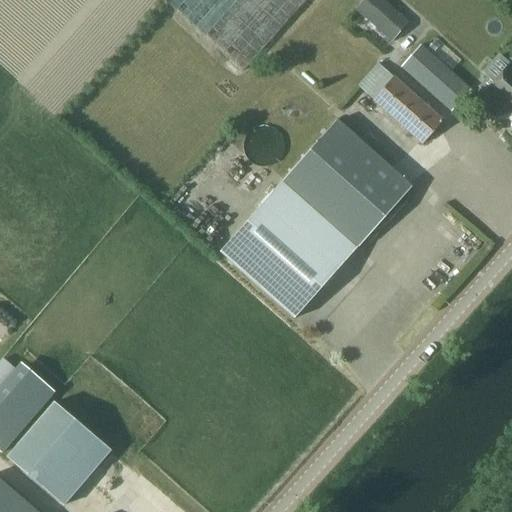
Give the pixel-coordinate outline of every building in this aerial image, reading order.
[(242,72),(305,0),(168,0),(166,3),(242,72)] [(391,43),(408,23),(382,0),(363,0),(355,10),(391,43)] [(451,113),(471,90),(420,45),(400,67),(451,113)] [(421,146),(443,121),(394,76),(393,77),(377,63),(357,86),(372,99),(371,101),(421,146)] [(494,103),(487,110),(501,123),(509,114),(511,116),(511,67),(508,64),(482,92),(494,103)] [(337,121),(283,180),(219,250),(291,316),(409,187),(337,121)] [(0,389),(16,370),(3,358),(0,361),(0,389)] [(62,505),(109,451),(54,403),(7,457),(62,505)] [(0,511),(39,511),(0,477),(0,511)]
